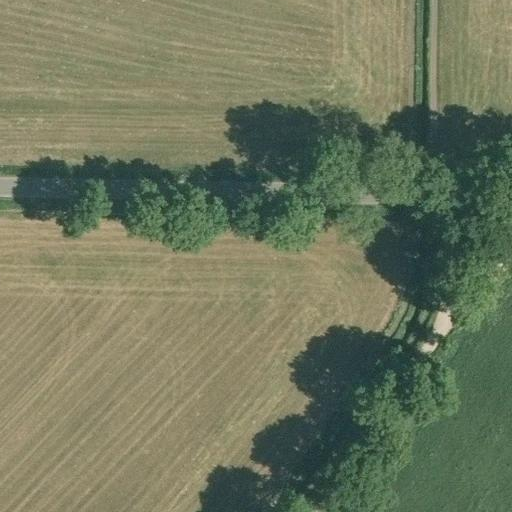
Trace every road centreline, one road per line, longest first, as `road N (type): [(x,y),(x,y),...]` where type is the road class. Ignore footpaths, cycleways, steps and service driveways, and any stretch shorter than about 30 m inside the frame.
road 1 (unclassified): [(511,198),(0,190)]
road 2 (track): [(320,511),(439,339)]
road 3 (track): [(439,339),(441,195)]
road 4 (track): [(439,339),(511,234)]
